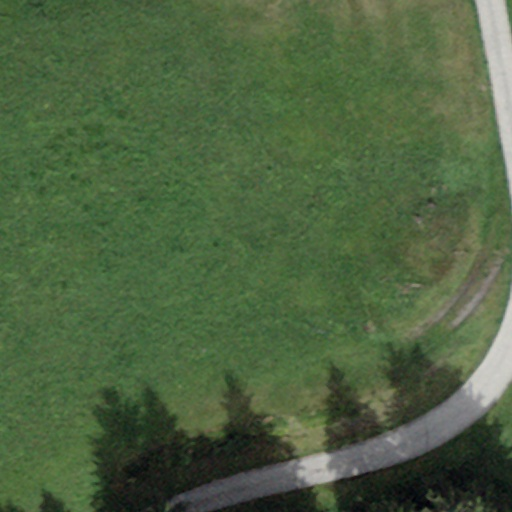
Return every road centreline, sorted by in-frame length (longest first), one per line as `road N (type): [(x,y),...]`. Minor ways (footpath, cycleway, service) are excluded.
road 1 (track): [(511,353),(468,420),(172,511)]
road 2 (track): [(484,0),(511,128)]
